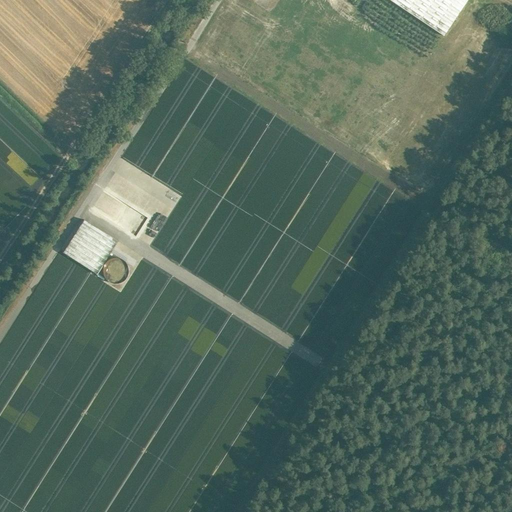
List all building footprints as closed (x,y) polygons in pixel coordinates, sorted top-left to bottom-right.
[(170,185),(183,193),(163,229),(172,223),(174,226),(179,226),(179,217),(182,212),(207,212),(211,214),(215,211),(225,211),(219,208),(219,201),(220,199),(219,197),(219,187),(220,186),(209,180),(205,173),(201,176),(201,179),(192,185),(184,185),(182,186),(186,180),(182,178),(182,174),(176,174),(176,173),(170,185)] [(242,208),(253,214),(258,204),(250,200),(247,206),(244,205),(242,208)] [(97,274),(118,240),(83,219),(62,253),(97,274)] [(111,252),(133,264),(138,255),(117,243),(111,252)] [(126,511),(131,504),(108,490),(105,504),(72,498),(63,511),(65,500),(57,498),(48,511),(126,511)]
